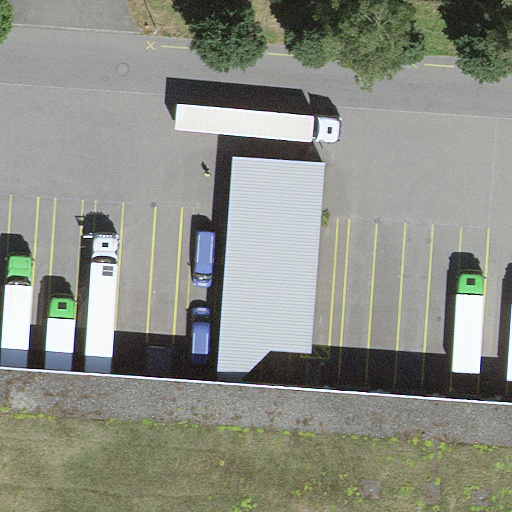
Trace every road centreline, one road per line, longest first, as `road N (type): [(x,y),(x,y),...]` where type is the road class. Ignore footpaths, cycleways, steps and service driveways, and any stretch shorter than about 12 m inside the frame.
road 1 (unclassified): [(0,52),(511,87)]
road 2 (unknown): [(83,57),(76,313)]
